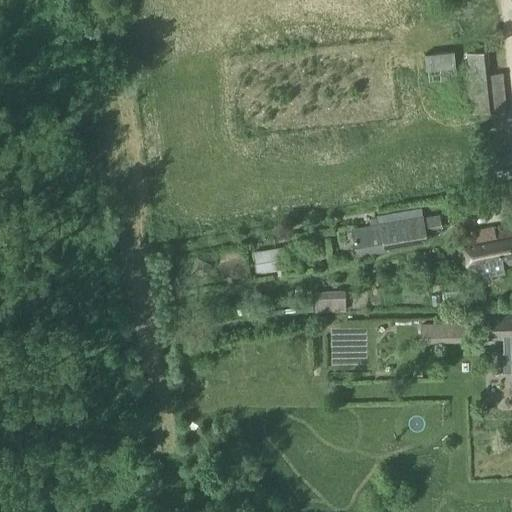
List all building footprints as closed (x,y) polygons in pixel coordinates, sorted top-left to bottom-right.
[(471,54),(477,83),(493,80),(486,51),(471,54)] [(351,227),(355,256),(384,251),(383,249),(427,242),(423,216),(351,227)] [(461,238),(467,273),(480,270),(481,277),(503,273),(501,266),(511,264),(511,234),(511,228),(461,238)] [(254,252),(258,272),(290,266),(287,247),(254,252)] [(195,258),(192,266),(207,273),(210,265),(195,258)] [(323,293),(313,294),(314,312),(324,312),(346,311),(346,292),(323,293)] [(511,311),(488,312),(489,339),(503,339),(503,341),(510,341),(510,339),(511,338),(511,311)] [(463,325),(443,326),(444,342),(461,342),(464,341),(463,325)] [(343,343),(345,369),(373,368),(371,333),(356,333),(357,342),(343,343)] [(510,350),(503,350),(503,353),(504,373),(504,375),(511,375),(511,401),(511,400),(511,362),(510,362),(510,353),(510,350)] [(503,353),(489,353),(490,373),(504,373),(503,353)] [(230,365),(231,384),(275,382),(274,371),(256,372),(256,364),(230,365)]
